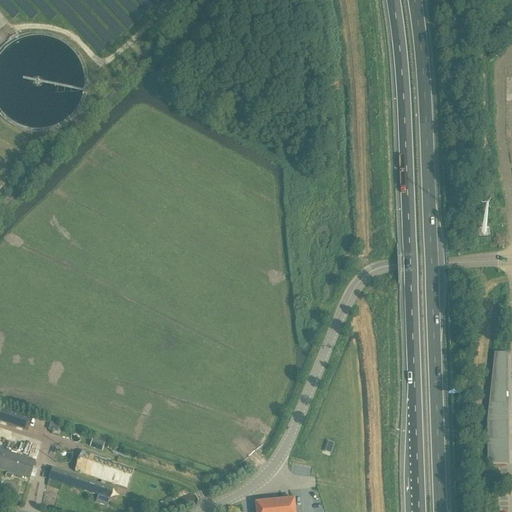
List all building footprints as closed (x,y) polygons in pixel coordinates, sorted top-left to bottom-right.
[(494,353),(493,362),(506,362),(506,353),(494,353)] [(0,422),(28,432),(32,419),(32,418),(5,409),(0,407),(0,422)] [(102,451),(104,445),(92,441),(90,447),(102,451)] [(328,442),(324,452),(331,454),(334,444),(328,442)] [(0,469),(30,479),(36,461),(0,449),(0,469)] [(127,489),(134,470),(81,452),(75,472),(102,481),(101,484),(104,486),(106,482),(127,489)] [(113,489),(52,469),(49,480),(50,480),(48,485),(60,489),(62,484),(98,496),(96,503),(107,506),(113,489)] [(295,511),(294,500),(255,504),(256,511),(295,511)]
